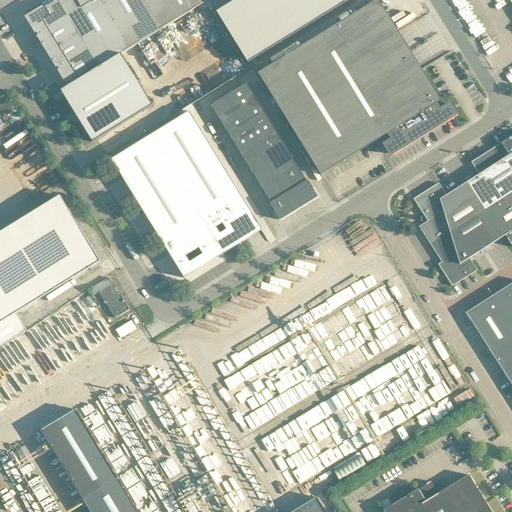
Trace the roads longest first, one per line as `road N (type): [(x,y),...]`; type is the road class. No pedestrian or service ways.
road 1 (tertiary): [(13,73),(167,312),(368,196)]
road 2 (tertiary): [(368,196),(503,111)]
road 3 (unclassified): [(441,314),(368,196)]
road 4 (unclassified): [(511,428),(441,314)]
road 5 (unclassified): [(503,111),(435,0)]
